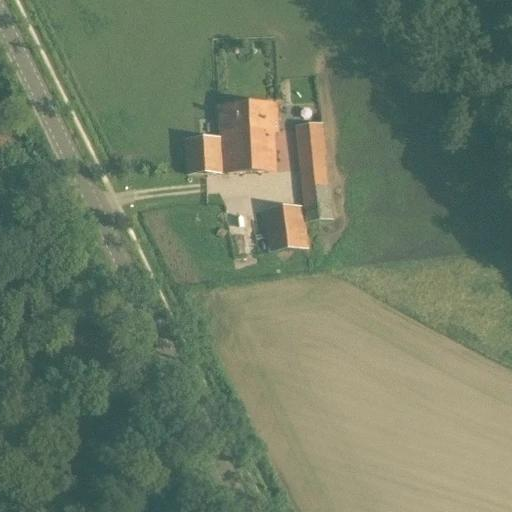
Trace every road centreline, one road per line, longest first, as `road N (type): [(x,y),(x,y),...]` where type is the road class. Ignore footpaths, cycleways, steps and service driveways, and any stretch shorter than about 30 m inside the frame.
road 1 (secondary): [(242,511),(0,17)]
road 2 (track): [(511,14),(380,15),(302,74),(290,104)]
